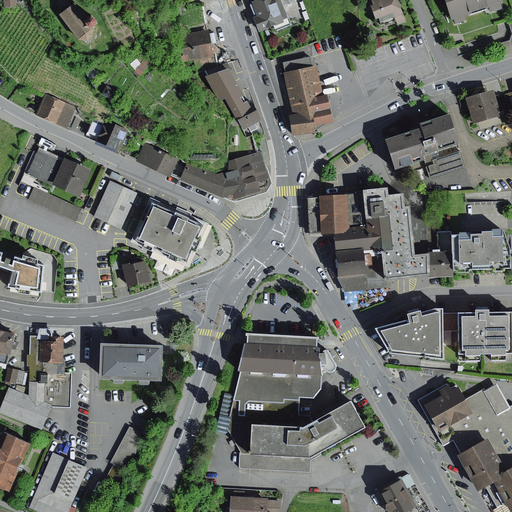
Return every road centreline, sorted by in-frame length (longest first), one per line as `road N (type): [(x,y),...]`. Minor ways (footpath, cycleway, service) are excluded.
road 1 (residential): [(0,101),(210,205),(267,245)]
road 2 (tertiary): [(451,511),(345,324)]
road 3 (tertiary): [(451,84),(287,164)]
road 4 (primary): [(287,164),(233,0)]
road 5 (residential): [(511,290),(412,297),(345,324)]
road 6 (primary): [(209,354),(148,511)]
road 7 (primary): [(148,306),(69,317),(0,309)]
